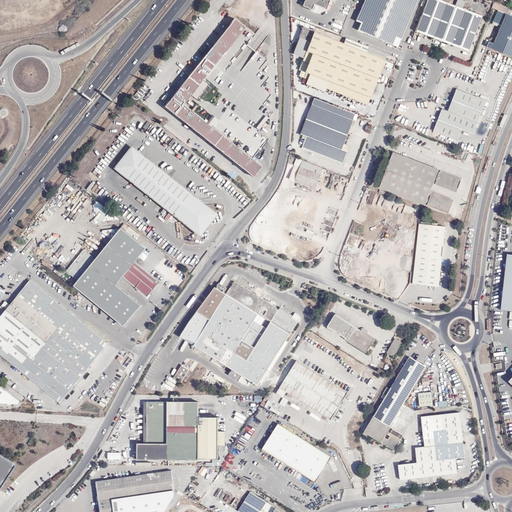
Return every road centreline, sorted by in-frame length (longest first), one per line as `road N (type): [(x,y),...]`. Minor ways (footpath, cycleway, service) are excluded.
road 1 (tertiary): [(226,242),(73,478),(40,511)]
road 2 (motorway): [(0,228),(181,0)]
road 3 (motorway): [(163,0),(0,205)]
road 4 (tertiary): [(283,0),(288,89),(279,172),(226,242)]
road 5 (residential): [(409,52),(321,280)]
road 6 (unknown): [(395,483),(460,474),(469,453),(456,407),(416,415),(408,450),(393,461)]
road 7 (secondary): [(511,116),(459,312)]
road 8 (secondary): [(475,319),(490,217),(511,142)]
road 9 (tertiary): [(327,511),(465,491)]
road 10 (secondary): [(456,347),(476,393),(487,473)]
road 11 (secondary): [(506,462),(472,344)]
